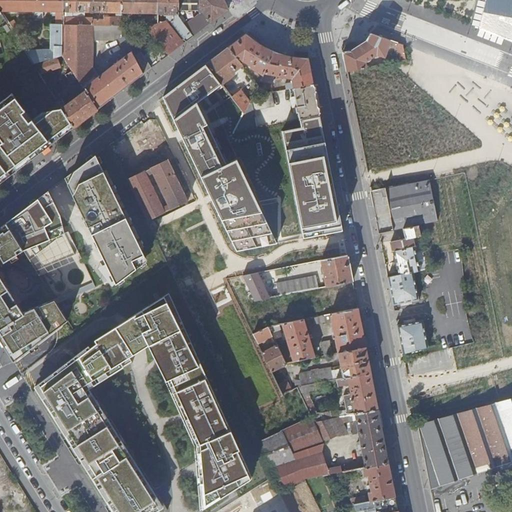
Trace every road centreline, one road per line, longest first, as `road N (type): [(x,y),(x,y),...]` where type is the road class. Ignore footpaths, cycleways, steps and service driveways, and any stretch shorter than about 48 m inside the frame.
road 1 (secondary): [(419,511),(315,7)]
road 2 (residential): [(266,0),(0,205)]
